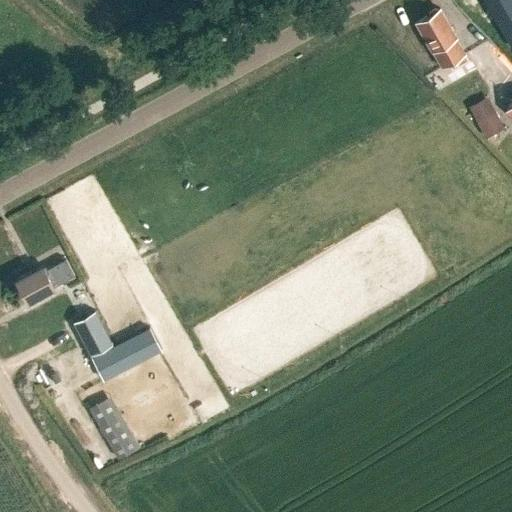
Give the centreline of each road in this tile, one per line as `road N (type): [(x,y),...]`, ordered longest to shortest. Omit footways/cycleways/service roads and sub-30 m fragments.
road 1 (unclassified): [(0,196),(366,0)]
road 2 (unclassified): [(86,511),(0,380)]
